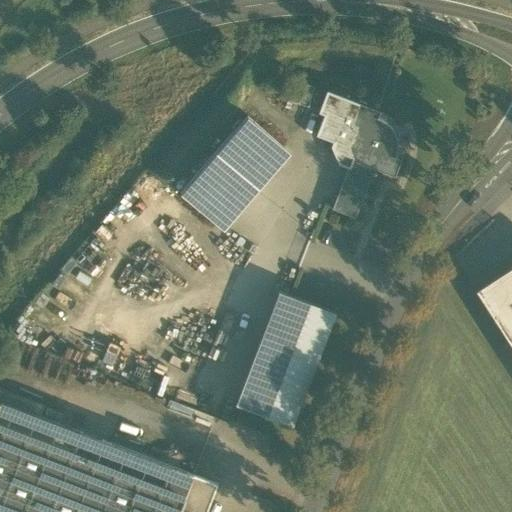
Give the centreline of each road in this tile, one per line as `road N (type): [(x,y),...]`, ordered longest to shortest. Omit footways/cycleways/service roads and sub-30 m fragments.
road 1 (tertiary): [(0,113),(129,37),(259,4),(344,0),(419,10),(511,40)]
road 2 (tertiary): [(311,511),(382,327),(451,209),(511,140)]
